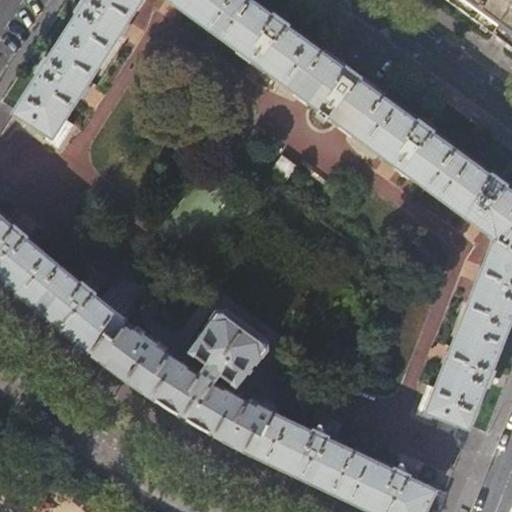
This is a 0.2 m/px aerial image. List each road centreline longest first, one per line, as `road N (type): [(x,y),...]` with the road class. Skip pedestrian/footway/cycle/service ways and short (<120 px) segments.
road 1 (residential): [(259,511),(76,408),(0,351)]
road 2 (residential): [(361,0),(511,110)]
